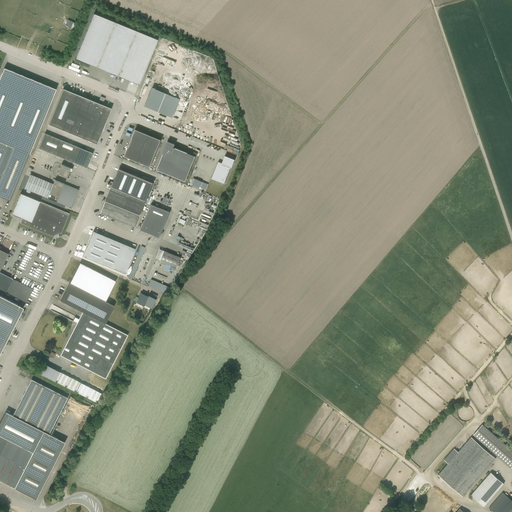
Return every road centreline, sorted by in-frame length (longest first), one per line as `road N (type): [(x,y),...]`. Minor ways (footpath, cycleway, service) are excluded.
road 1 (unknown): [(432,8),(511,241)]
road 2 (unclassified): [(0,48),(129,102),(125,115)]
road 3 (unclassified): [(0,385),(65,259)]
